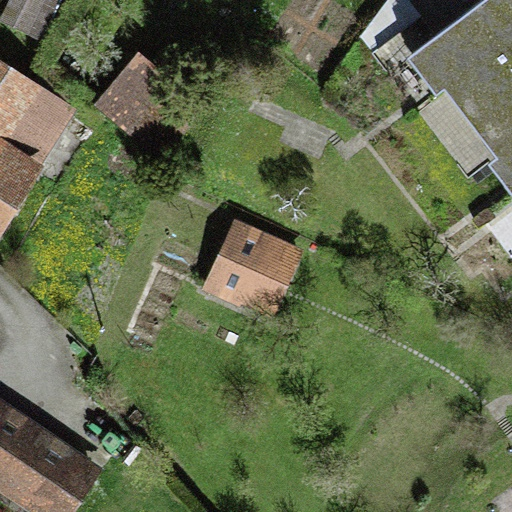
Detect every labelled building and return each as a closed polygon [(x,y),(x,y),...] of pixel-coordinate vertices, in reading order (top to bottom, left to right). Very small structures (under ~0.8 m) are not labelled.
[(9,0),(0,19),(40,38),(58,0),(9,0)] [(511,0),(479,0),(387,71),(468,177),(495,155),(511,177),(511,0)] [(136,57),(97,103),(169,164),(191,104),(136,57)] [(0,208),(65,106),(0,63),(0,208)] [(255,271),(282,284),(295,255),(235,228),(211,283),(242,297),(255,271)] [(0,484),(29,503),(47,476),(72,494),(91,467),(0,405),(0,484)]
